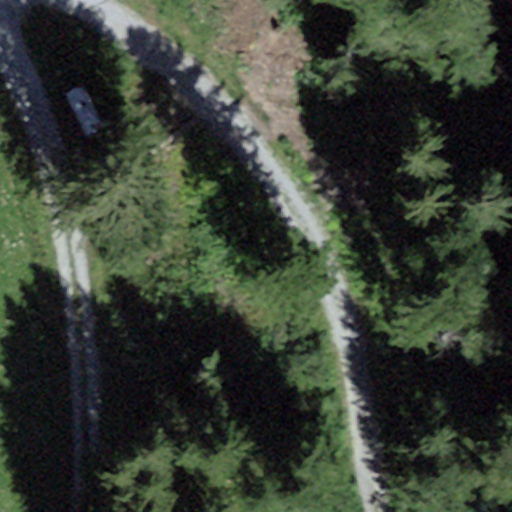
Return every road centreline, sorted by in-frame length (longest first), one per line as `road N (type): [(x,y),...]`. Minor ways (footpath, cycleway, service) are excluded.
road 1 (track): [(79,0),(178,83),(234,144),(295,233),(330,292),(357,367),(385,511)]
road 2 (track): [(84,511),(94,342),(68,224),(0,26)]
